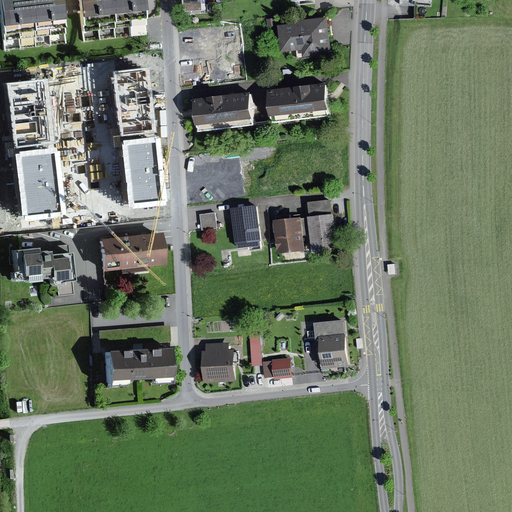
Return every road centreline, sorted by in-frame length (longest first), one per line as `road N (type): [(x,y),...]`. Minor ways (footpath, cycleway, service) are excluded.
road 1 (residential): [(166,0),(186,407)]
road 2 (primary): [(367,0),(362,186),(380,384)]
road 3 (residential): [(380,384),(186,407)]
road 4 (residential): [(186,407),(0,424)]
road 5 (primary): [(398,511),(380,384)]
road 6 (primary): [(380,384),(376,439),(385,511)]
